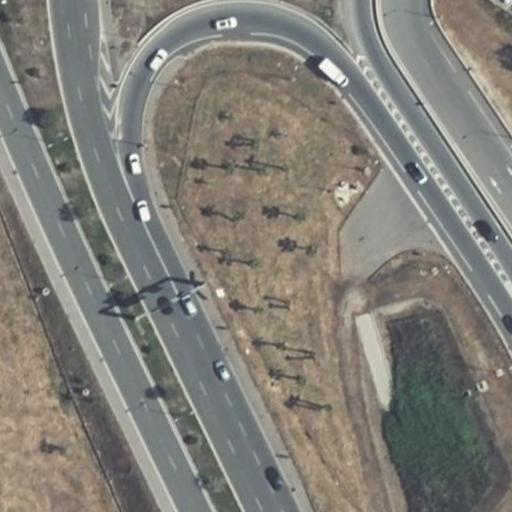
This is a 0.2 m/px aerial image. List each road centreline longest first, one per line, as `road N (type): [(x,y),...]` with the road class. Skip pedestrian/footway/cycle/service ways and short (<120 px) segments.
road 1 (primary): [(271,511),(97,160),(66,0)]
road 2 (primary): [(0,85),(197,511)]
road 3 (motorway): [(357,0),(377,77),(511,295)]
road 4 (motorway): [(511,190),(417,47),(404,0)]
